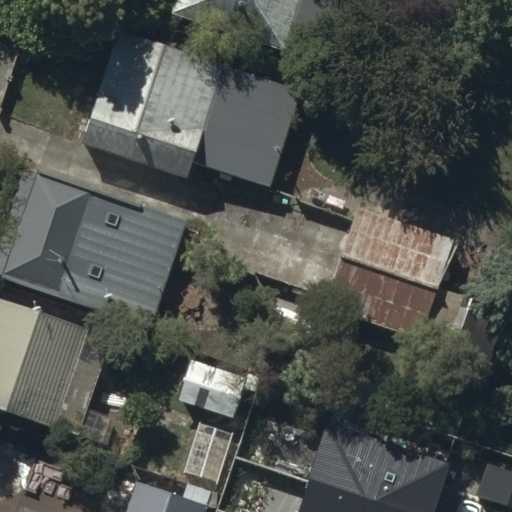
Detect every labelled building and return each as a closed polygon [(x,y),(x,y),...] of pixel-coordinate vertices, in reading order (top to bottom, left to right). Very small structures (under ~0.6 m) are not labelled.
[(328,35),(340,0),(176,0),(167,28),(329,86),(345,41),(328,35)] [(117,46),(79,158),(251,215),(288,104),(117,46)] [(190,237),(17,183),(0,238),(0,288),(3,290),(2,294),(157,343),(190,237)] [(115,348),(0,308),(0,432),(11,438),(57,438),(81,447),(115,348)] [(156,438),(98,418),(85,455),(143,475),(156,438)] [(431,511),(447,464),(329,424),(298,511),(431,511)] [(186,500),(140,486),(131,511),(219,511),(232,472),(198,461),(186,500)]
